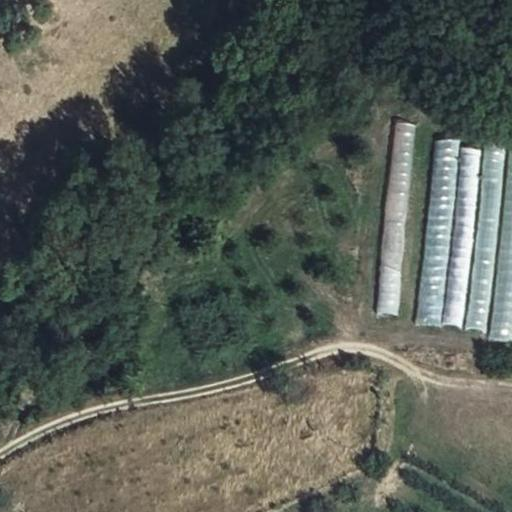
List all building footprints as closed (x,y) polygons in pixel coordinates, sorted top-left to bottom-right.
[(378,314),(397,316),(416,125),(397,123),(378,314)] [(490,340),(511,342),(511,340),(511,139),(510,140),(490,340)] [(416,323),(441,326),(460,143),(435,140),(416,323)] [(486,142),(465,330),(484,332),(505,144),(486,142)] [(481,150),(462,148),(441,326),(460,328),(481,150)]
